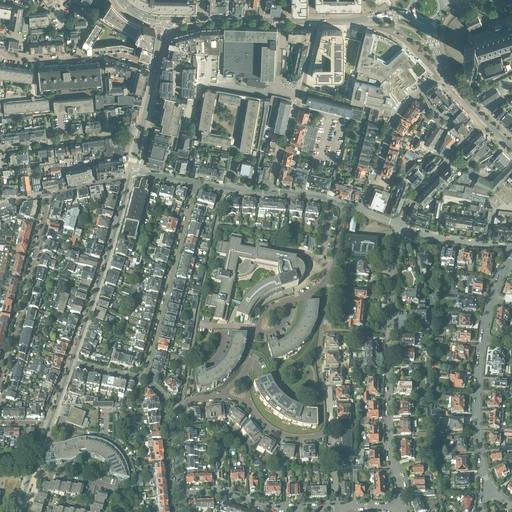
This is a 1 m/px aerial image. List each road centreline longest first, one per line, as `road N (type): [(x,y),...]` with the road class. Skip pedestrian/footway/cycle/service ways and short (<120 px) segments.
road 1 (residential): [(395,509),(400,487),(387,424),(399,230)]
road 2 (residential): [(196,185),(145,378)]
road 3 (residential): [(0,385),(50,194)]
road 4 (tertiary): [(128,178),(71,360)]
road 5 (residential): [(339,507),(275,508),(218,491),(178,493)]
road 6 (residential): [(142,129),(1,145),(0,158)]
road 7 (residential): [(487,485),(476,413),(482,339)]
road 8 (residential): [(399,230),(405,204),(484,120)]
road 9 (residential): [(358,211),(393,118),(420,89)]
road 10 (residential): [(279,90),(202,83),(185,130),(195,133)]
